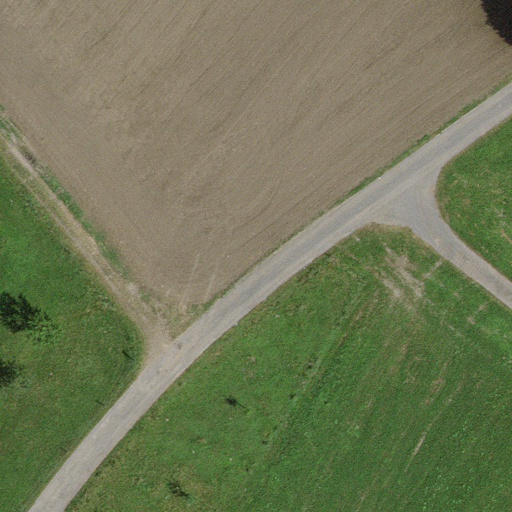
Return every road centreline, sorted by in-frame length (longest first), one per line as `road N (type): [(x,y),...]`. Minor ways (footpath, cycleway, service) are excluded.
road 1 (track): [(51,511),(107,425),(511,105)]
road 2 (track): [(400,193),(511,280)]
